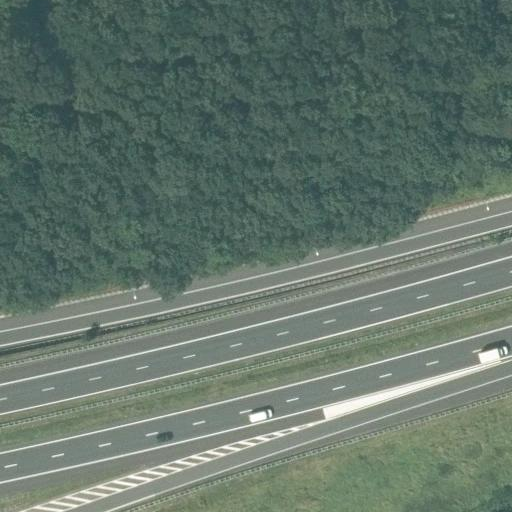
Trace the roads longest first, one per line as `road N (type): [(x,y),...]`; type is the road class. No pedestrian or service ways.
road 1 (motorway): [(0,470),(511,339)]
road 2 (motorway): [(511,268),(0,397)]
road 3 (motorway): [(511,220),(0,341)]
road 4 (motorway): [(81,511),(328,427),(511,352)]
